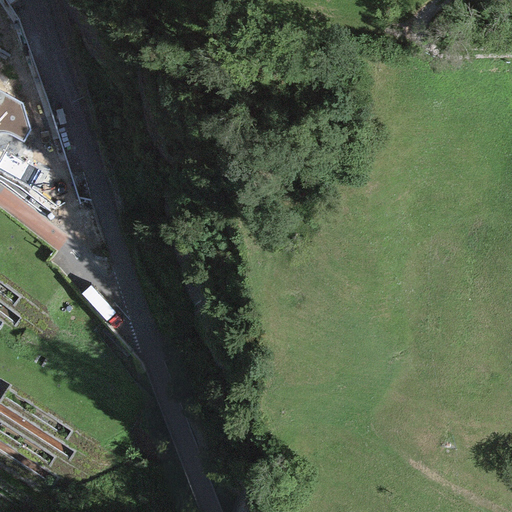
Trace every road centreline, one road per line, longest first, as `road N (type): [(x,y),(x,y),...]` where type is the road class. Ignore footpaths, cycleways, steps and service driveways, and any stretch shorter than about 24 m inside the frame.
road 1 (residential): [(34,0),(144,327)]
road 2 (residential): [(144,327),(211,511)]
road 3 (residential): [(144,327),(66,247),(0,199)]
